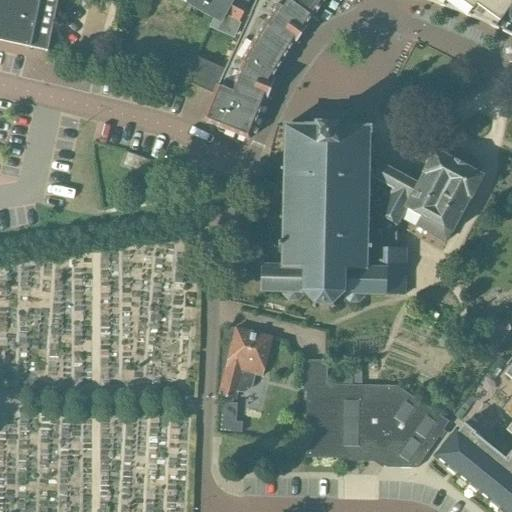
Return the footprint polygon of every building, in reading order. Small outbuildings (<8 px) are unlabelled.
[(0,0),(0,42),(30,49),(40,0),(0,0)] [(57,0),(40,0),(30,49),(48,52),(57,0)] [(146,19),(151,0),(131,0),(127,13),(146,19)] [(182,0),(221,22),(224,16),(232,0),(182,0)] [(282,35),(249,14),(213,94),(202,121),(249,140),(265,99),(267,100),(275,80),(272,79),(294,43),(295,43),(307,26),(306,25),(323,0),(288,0),(286,4),(291,8),(286,14),(293,19),(282,35)] [(246,0),(232,0),(224,16),(239,23),(250,1),(246,0)] [(288,0),(255,0),(249,13),(249,14),(282,35),(293,19),(286,14),(291,8),(286,4),(288,0)] [(511,0),(443,0),(449,2),(475,12),(500,23),(506,17),(510,20),(511,22),(511,24),(511,0)] [(199,82),(206,61),(193,57),(186,77),(199,82)] [(405,208),(419,180),(417,177),(415,178),(414,180),(370,156),(370,149),(373,149),(373,144),(370,144),(370,131),(372,131),(372,129),(372,128),(370,127),(369,126),(365,127),(348,127),(349,126),(339,126),(339,121),(332,121),(332,122),(314,122),(314,126),(306,125),(305,126),(288,126),(288,125),(284,126),(284,127),(282,127),(282,131),(284,131),(284,143),(281,143),(281,147),(284,148),(283,167),(281,167),(279,196),(283,196),(282,216),(268,216),(267,265),(261,265),(261,292),(282,292),(282,295),(288,301),(296,301),(304,294),(312,304),(311,306),(315,308),(316,305),(328,305),(331,308),(334,306),(332,304),(342,295),(348,302),(358,302),(364,296),(364,294),(404,295),(405,248),(396,248),(397,224),(405,208)] [(434,151),(419,180),(405,208),(421,216),(416,225),(446,241),(450,232),(452,233),(483,176),(434,151)] [(150,161),(126,152),(121,166),(145,175),(150,161)] [(271,337),(235,329),(219,396),(234,399),(236,392),(245,394),(253,389),(256,375),(262,376),(271,337)] [(498,357),(493,365),(500,370),(505,362),(498,357)] [(327,361),(325,361),(303,361),(304,394),(306,394),(305,456),(305,459),(344,459),(350,459),(374,460),(379,463),(384,467),(387,468),(417,469),(439,438),(444,431),(450,423),(449,423),(430,410),(396,386),(375,386),(326,385),(327,361)] [(511,445),(503,457),(474,435),(475,433),(464,425),(458,432),(457,431),(436,457),(470,484),(469,486),(477,493),(479,491),(491,501),(490,503),(499,510),(500,508),(504,511),(511,511),(511,362),(510,366),(511,367),(505,375),(511,380),(511,445)] [(234,430),(234,403),(219,403),(219,430),(234,430)]
